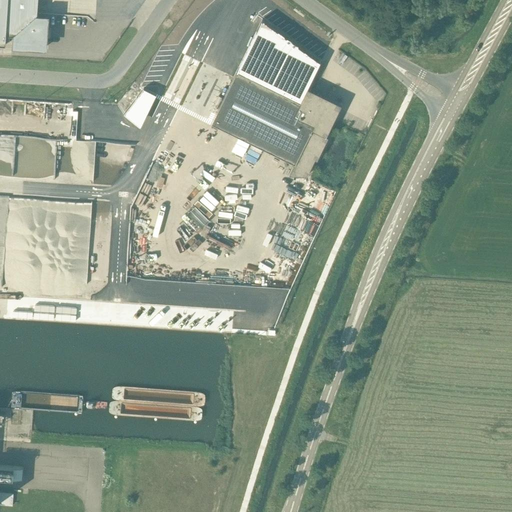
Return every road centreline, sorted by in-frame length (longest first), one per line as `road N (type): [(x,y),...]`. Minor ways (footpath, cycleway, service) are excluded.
road 1 (primary): [(288,511),(325,391),(451,112)]
road 2 (unknown): [(179,132),(172,172),(159,188),(0,181)]
road 3 (unclassified): [(169,0),(110,78),(0,75)]
road 4 (unknown): [(151,124),(0,117)]
road 5 (unknown): [(218,44),(196,40),(163,53),(151,124)]
